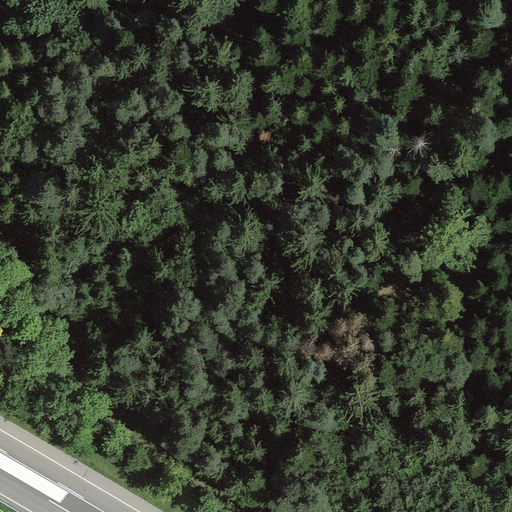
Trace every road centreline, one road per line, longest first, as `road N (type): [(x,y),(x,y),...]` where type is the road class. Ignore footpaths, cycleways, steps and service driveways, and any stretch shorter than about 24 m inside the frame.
road 1 (track): [(478,511),(206,422),(0,263)]
road 2 (track): [(0,30),(148,0)]
